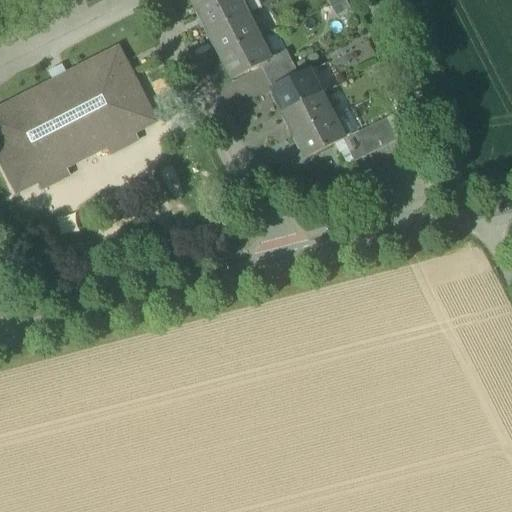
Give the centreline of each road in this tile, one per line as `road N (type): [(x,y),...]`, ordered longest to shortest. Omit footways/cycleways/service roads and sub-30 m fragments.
road 1 (tertiary): [(292,262),(0,340)]
road 2 (residential): [(292,262),(157,0)]
road 3 (tertiary): [(478,214),(292,262)]
